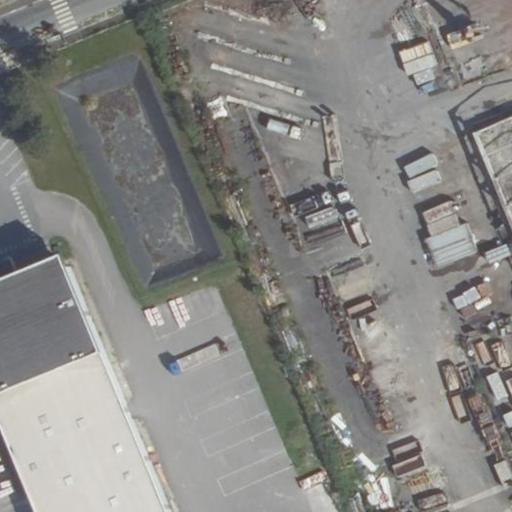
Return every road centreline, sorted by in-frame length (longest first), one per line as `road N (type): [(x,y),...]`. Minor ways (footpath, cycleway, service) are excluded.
road 1 (unknown): [(0,190),(72,204),(115,255),(228,511)]
road 2 (unknown): [(383,134),(480,479),(500,511)]
road 3 (unknown): [(398,0),(365,21),(359,40),(383,134)]
road 4 (unknown): [(383,134),(511,79)]
